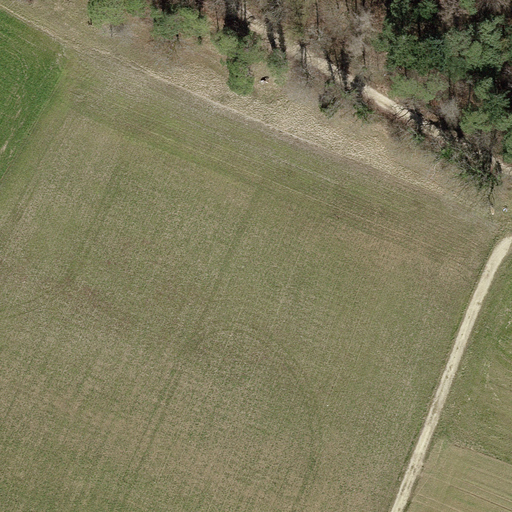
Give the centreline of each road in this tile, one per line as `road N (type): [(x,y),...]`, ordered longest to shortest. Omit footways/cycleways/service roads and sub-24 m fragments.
road 1 (track): [(511,171),(222,0)]
road 2 (track): [(394,511),(467,324),(511,246)]
